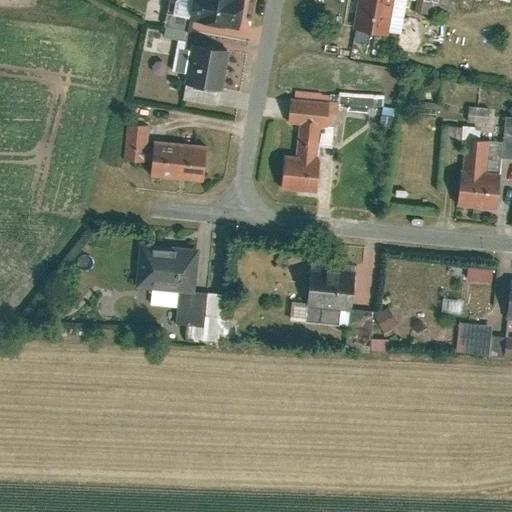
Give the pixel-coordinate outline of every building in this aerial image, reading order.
[(189,28),(191,17),(239,26),(243,0),(166,0),(163,23),(189,28)] [(357,0),(353,28),(401,35),(407,1),(402,0),(357,0)] [(416,0),(414,10),(437,15),(439,0),(416,0)] [(165,25),(162,39),(181,42),(184,28),(165,25)] [(183,83),(221,89),(228,47),(191,41),(183,83)] [(283,153),(279,188),(317,191),(320,160),(316,160),(318,143),(332,144),(336,98),(291,94),(288,122),(297,123),(294,155),(283,153)] [(419,100),(418,113),(437,115),(438,102),(419,100)] [(382,104),(378,126),(394,129),(399,107),(382,104)] [(490,106),(468,104),(467,121),(489,122),(490,106)] [(464,123),(457,206),(497,209),(502,157),(511,157),(511,115),(506,115),(503,141),(481,138),(482,129),(475,128),(475,124),(464,123)] [(149,159),(148,177),(206,181),(208,142),(194,141),(194,129),(181,129),(181,139),(149,137),(150,124),(124,123),(122,158),(149,159)] [(109,189),(107,210),(148,214),(150,192),(109,189)] [(139,241),(135,286),(151,287),(149,304),(176,306),(175,321),(188,323),(186,339),(235,343),(237,317),(219,316),(221,292),(193,289),(196,246),(139,241)] [(355,270),(310,265),(306,301),(290,299),(288,326),(347,332),(345,349),(389,353),(391,338),(371,336),(374,310),(351,307),(355,270)] [(469,265),(467,278),(492,281),(493,268),(469,265)] [(457,321),(454,352),(511,357),(511,281),(510,281),(505,335),(480,333),(481,323),(457,321)] [(448,313),(463,313),(463,299),(448,299),(448,313)] [(375,314),(382,330),(398,323),(390,307),(375,314)]
